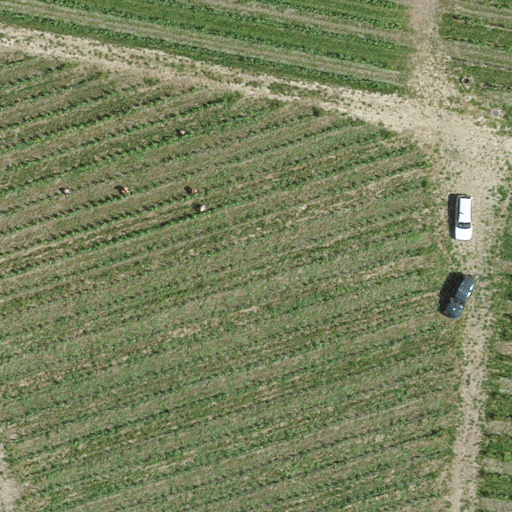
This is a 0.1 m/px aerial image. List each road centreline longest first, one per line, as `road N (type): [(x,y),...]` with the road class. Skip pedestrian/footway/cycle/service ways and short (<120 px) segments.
road 1 (track): [(478,127),(429,73),(0,119)]
road 2 (track): [(511,130),(478,127),(425,406),(424,477),(441,511)]
